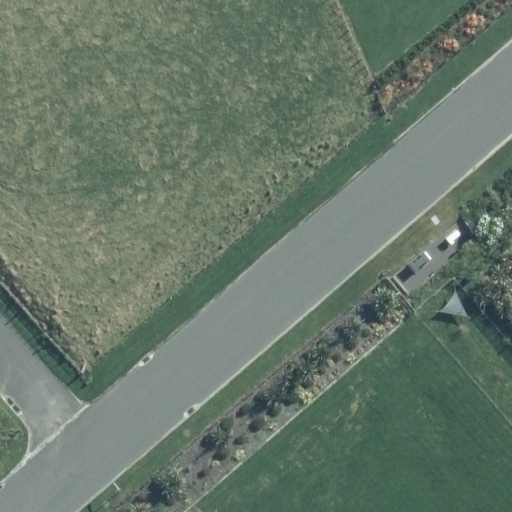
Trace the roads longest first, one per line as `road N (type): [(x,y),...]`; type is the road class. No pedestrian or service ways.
road 1 (residential): [(93,451),(511,91)]
road 2 (residential): [(93,451),(0,342)]
